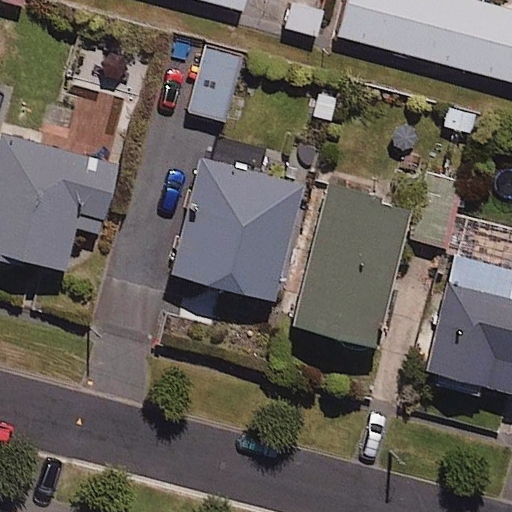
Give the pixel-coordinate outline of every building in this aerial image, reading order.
[(245,0),(199,0),(243,12),(245,0)] [(324,0),(271,0),(266,25),(316,36),(324,0)] [(511,12),(465,0),(345,0),(336,36),(511,83),(511,12)] [(241,57),(205,47),(188,112),(224,121),(241,57)] [(118,167),(2,138),(0,144),(0,260),(65,276),(77,230),(101,236),(118,167)] [(303,188),(201,162),(172,279),(273,305),(303,188)] [(411,208),(330,187),(293,328),(375,349),(411,208)] [(511,294),(511,229),(461,219),(428,380),(511,397),(511,304),(510,304),(511,294)]
